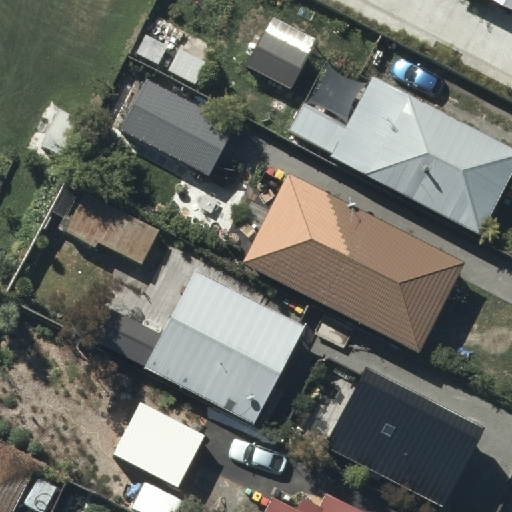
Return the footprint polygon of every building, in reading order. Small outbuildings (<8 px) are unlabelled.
[(216,50),(157,19),(138,56),(197,87),(216,50)] [(315,42),(275,21),(251,68),(291,88),(315,42)] [(511,162),(511,156),(372,83),(346,132),(301,108),(289,131),(476,230),(511,162)] [(229,129),(146,84),(122,129),(206,173),(229,129)] [(457,265),(290,179),(247,262),(414,349),(457,265)] [(159,233),(85,193),(65,230),(94,245),(96,240),(142,265),(159,233)] [(299,325),(192,271),(157,340),(107,314),(94,340),(251,419),(299,325)] [(478,432),(363,374),(327,446),(442,504),(478,432)] [(204,435),(140,402),(114,453),(177,486),(204,435)] [(0,455),(0,511),(16,511),(36,474),(0,455)] [(298,511),(289,511),(277,506),(273,511),(351,511),(331,501),(325,511),(316,511),(302,505),(298,511)]
